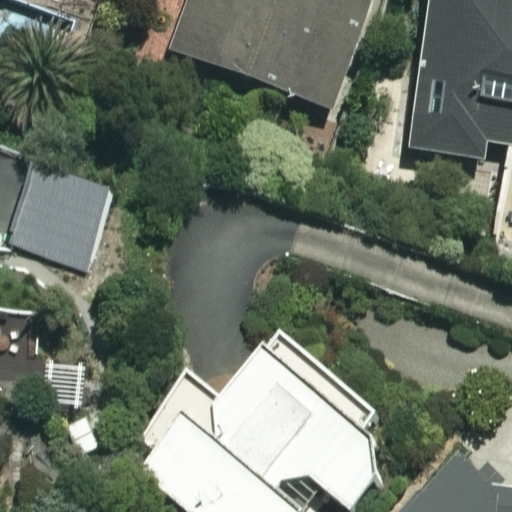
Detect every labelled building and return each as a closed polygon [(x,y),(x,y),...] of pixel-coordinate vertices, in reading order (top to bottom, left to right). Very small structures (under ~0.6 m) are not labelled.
[(388,0),(205,0),(180,61),(338,125),(388,0)] [(511,0),(445,0),(420,157),(511,171),(511,0)] [(57,178),(18,245),(93,289),(132,222),(57,178)] [(387,511),(400,497),(397,438),(296,350),(237,418),(200,386),(146,448),(167,467),(151,486),(181,511),(387,511)] [(484,511),(470,501),(456,511),(484,511)]
